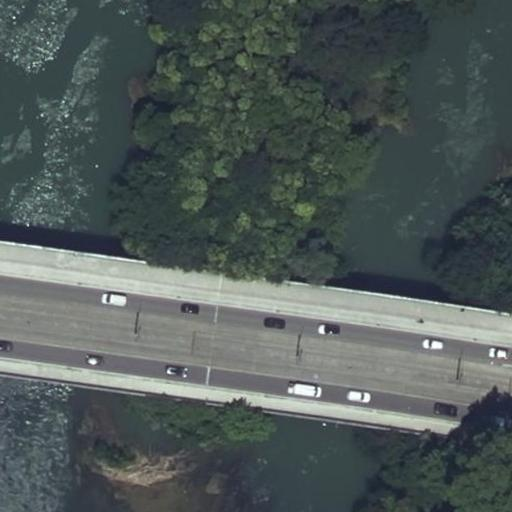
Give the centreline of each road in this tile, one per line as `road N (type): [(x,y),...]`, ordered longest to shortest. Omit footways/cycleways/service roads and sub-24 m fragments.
road 1 (primary): [(0,352),(511,424)]
road 2 (primary): [(511,355),(0,289)]
